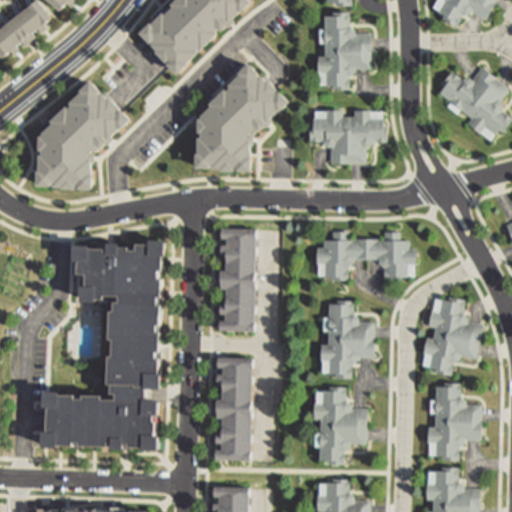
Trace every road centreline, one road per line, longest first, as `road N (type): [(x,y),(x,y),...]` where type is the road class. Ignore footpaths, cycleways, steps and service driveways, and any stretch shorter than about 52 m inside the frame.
road 1 (residential): [(0,200),(60,223),(194,199),(397,200),(511,170)]
road 2 (residential): [(407,0),(415,133),(511,320)]
road 3 (residential): [(189,511),(194,199)]
road 4 (residential): [(486,264),(413,307),(405,470)]
road 5 (residential): [(190,484),(0,477)]
road 6 (residential): [(122,0),(0,110)]
